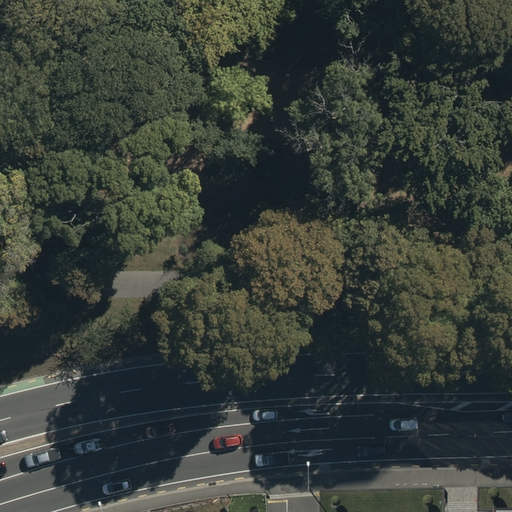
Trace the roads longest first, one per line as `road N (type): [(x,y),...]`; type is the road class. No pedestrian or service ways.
road 1 (primary): [(511,428),(188,444),(0,492)]
road 2 (primary): [(0,416),(183,378),(511,371)]
